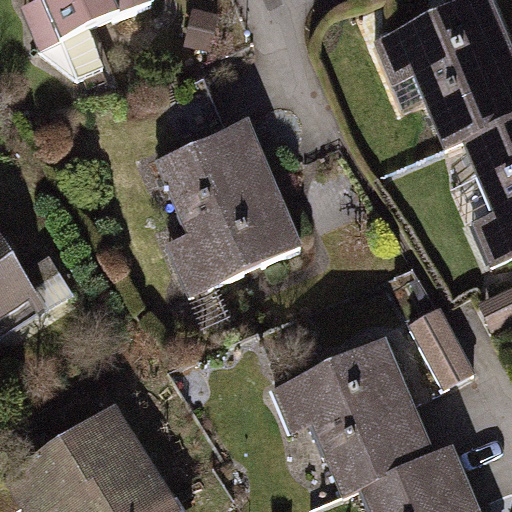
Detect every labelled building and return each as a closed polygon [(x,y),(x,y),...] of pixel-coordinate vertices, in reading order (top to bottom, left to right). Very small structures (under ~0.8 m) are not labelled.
[(42,0),(46,8),(23,17),(40,60),(80,88),(112,76),(96,37),(153,14),(146,0),(42,0)] [(511,47),(491,0),(471,0),(375,42),(395,88),(415,79),(447,153),(467,144),(498,216),(474,226),(492,268),(511,259),(511,47)] [(221,20),(193,14),(186,52),(213,57),(221,20)] [(248,120),(155,161),(188,236),(166,246),(189,299),(305,248),(248,120)] [(0,237),(0,345),(49,314),(24,275),(0,237)] [(51,258),(24,275),(49,314),(76,297),(51,258)] [(511,291),(482,306),(496,334),(511,325),(511,291)] [(441,310),(409,328),(445,393),(477,376),(441,310)] [(481,511),(454,447),(436,455),(386,343),(271,394),(291,440),(313,430),(345,501),(362,493),(370,511),(481,511)] [(184,511),(116,403),(18,465),(6,446),(0,449),(0,511),(184,511)]
